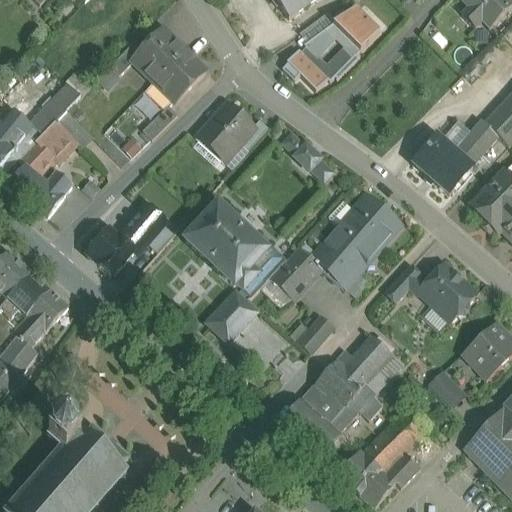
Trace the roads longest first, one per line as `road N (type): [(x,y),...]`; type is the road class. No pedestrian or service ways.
road 1 (secondary): [(328,511),(47,258)]
road 2 (residential): [(47,258),(241,69)]
road 3 (residential): [(511,290),(315,130)]
road 4 (residential): [(315,130),(440,0)]
road 5 (residential): [(391,511),(511,389)]
